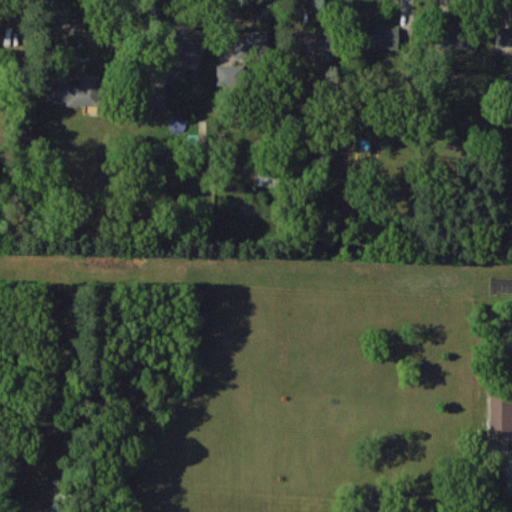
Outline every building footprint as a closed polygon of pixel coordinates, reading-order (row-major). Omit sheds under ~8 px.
[(175,61),(203,60),(202,24),(174,25),(175,61)] [(398,26),(364,25),(363,48),(397,49),(398,26)] [(437,47),(476,48),(477,27),(438,26),(437,47)] [(511,48),(511,26),(497,26),(496,48),(511,48)] [(267,31),(246,30),(246,39),(234,39),(234,58),(267,59),(267,31)] [(294,53),(329,52),(329,33),(294,33),(294,53)] [(217,85),(237,85),(237,64),(217,64),(217,85)] [(186,81),(186,65),(168,65),(168,81),(186,81)] [(47,82),(47,100),(67,100),(67,104),(99,105),(100,73),(81,72),(81,83),(47,82)] [(166,86),(149,86),(148,108),(166,108),(166,86)] [(511,438),(511,395),(489,395),(488,437),(511,438)]
